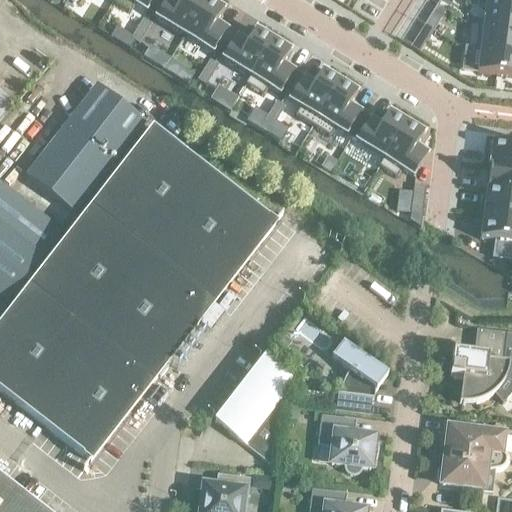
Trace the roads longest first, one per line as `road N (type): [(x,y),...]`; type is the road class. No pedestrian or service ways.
road 1 (residential): [(153,511),(161,433),(315,232)]
road 2 (residential): [(439,222),(448,109),(270,0)]
road 3 (residential): [(393,511),(422,287)]
